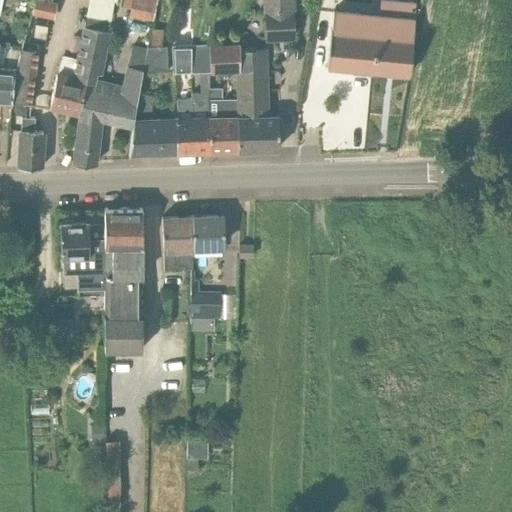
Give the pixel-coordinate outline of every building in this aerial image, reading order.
[(57,3),(42,0),(34,0),(32,15),(54,20),(57,3)] [(95,81),(95,78),(97,73),(101,74),(114,0),(89,0),(75,76),(56,72),(50,106),(80,114),(87,80),(95,81)] [(132,0),(129,16),(154,21),(157,0),(132,0)] [(385,1),(383,16),(334,11),(333,28),(331,28),(327,65),(378,70),(409,73),(415,4),(385,1)] [(264,12),(265,41),(294,40),(293,11),(264,12)] [(151,44),(162,45),(164,23),(152,22),(151,44)] [(173,71),(191,71),(191,45),(193,34),(184,33),(181,45),(172,45),(173,71)] [(0,126),(2,100),(11,101),(15,70),(21,47),(8,46),(8,42),(0,40),(0,126)] [(239,43),(209,44),(210,70),(237,69),(239,69),(239,48),(239,43)] [(191,45),(191,71),(199,70),(200,92),(191,92),(191,98),(193,151),(210,150),(207,88),(209,88),(209,70),(210,70),(209,44),(191,45)] [(117,121),(133,123),(138,94),(142,72),(145,56),(147,50),(130,46),(122,85),(122,95),(116,120),(117,120),(117,121)] [(168,71),(167,46),(148,46),(147,50),(145,56),(142,72),(168,71)] [(39,49),(21,47),(15,70),(11,101),(31,104),(39,49)] [(265,48),(239,48),(239,69),(237,69),(237,99),(238,149),(279,148),(277,115),(267,116),(265,48)] [(73,164),(96,164),(101,118),(106,118),(112,82),(106,80),(95,78),(95,81),(87,80),(80,114),(73,164)] [(222,88),(209,88),(207,88),(210,150),(238,149),(237,99),(222,99),(222,88)] [(133,123),(128,153),(177,152),(177,119),(149,118),(152,96),(138,94),(133,123)] [(176,98),(177,119),(177,152),(193,151),(191,98),(176,98)] [(18,167),(42,167),(44,131),(34,131),(35,122),(23,121),(22,130),(21,130),(18,167)] [(141,349),(142,208),(104,208),(104,223),(104,246),(104,294),(103,314),(103,348),(141,349)] [(192,216),(191,266),(192,266),(192,254),(220,253),(220,248),(224,248),(222,215),(192,216)] [(192,216),(162,216),(163,267),(191,266),(192,216)] [(60,254),(63,254),(64,272),(79,271),(79,295),(104,294),(104,223),(88,223),(88,221),(75,221),(72,220),(66,220),(63,221),(60,221),(60,254)] [(253,245),(244,245),(239,245),(239,255),(253,255),(253,245)] [(190,317),(221,317),(221,293),(190,293),(190,317)] [(119,440),(105,441),(105,511),(119,511),(119,440)]
